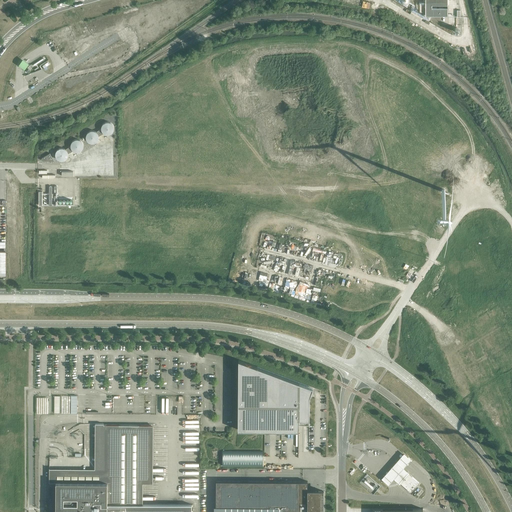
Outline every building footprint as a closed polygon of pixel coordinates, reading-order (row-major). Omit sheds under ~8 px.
[(29,64),(23,59),(18,65),(25,70),(29,64)] [(101,128),(101,129),(101,130),(102,130),(102,131),(103,132),(103,133),(104,133),(105,134),(106,134),(107,134),(108,134),(109,134),(110,134),(111,133),(112,133),(112,132),(113,132),(113,131),(114,130),(114,129),(114,128),(114,127),(114,126),(113,125),(113,124),(112,124),(112,123),(111,123),(111,122),(110,122),(109,122),(108,122),(107,122),(106,122),(105,122),(104,123),(103,123),(103,124),(102,124),(102,125),(102,126),(101,127),(101,128)] [(99,137),(99,136),(99,135),(98,135),(98,134),(98,133),(97,133),(97,132),(96,131),(95,131),(94,131),(94,130),(93,130),(92,130),(91,130),(90,131),(89,131),(88,132),(87,133),(87,134),(86,134),(86,135),(86,136),(86,137),(86,138),(86,139),(87,140),(87,141),(88,141),(88,142),(89,142),(90,143),(91,143),(92,143),(93,143),(94,143),(95,143),(95,142),(96,142),(97,141),(98,140),(98,139),(99,138),(99,137)] [(83,145),(83,144),(83,143),(83,142),(82,142),(82,141),(81,141),(81,140),(80,140),(79,140),(79,139),(78,139),(77,139),(76,139),(75,139),(75,140),(74,140),(73,140),(73,141),(72,142),(71,143),(71,144),(71,145),(71,146),(71,147),(71,148),(72,149),(72,150),(73,150),(73,151),(74,151),(75,151),(75,152),(76,152),(77,152),(78,152),(79,152),(80,151),(81,151),(81,150),(82,150),(82,149),(83,148),(83,147),(83,146),(83,145)] [(68,154),(68,153),(68,152),(67,151),(67,150),(66,150),(66,149),(65,149),(65,148),(64,148),(63,148),(62,148),(61,148),(60,148),(59,148),(58,149),(57,150),(56,151),(56,152),(56,153),(55,153),(55,154),(55,155),(56,156),(56,157),(57,158),(58,159),(59,160),(60,160),(61,160),(62,161),(62,160),(63,160),(64,160),(65,160),(65,159),(66,159),(67,158),(67,157),(68,157),(68,156),(68,155),(68,154)] [(313,387),(310,386),(257,367),(238,360),(238,430),(263,430),(299,430),(299,425),(299,423),(309,423),(310,423),(310,396),(313,387)] [(191,511),(192,504),(139,504),(139,483),(149,483),(150,425),(108,425),(108,482),(56,482),(56,500),(54,502),(56,503),(55,511),(191,511)] [(222,450),(222,465),(262,465),(262,450),(222,450)] [(411,492),(419,483),(408,473),(408,472),(407,473),(408,473),(400,482),(399,482),(400,483),(400,482),(411,492)] [(360,482),(374,494),(381,486),(368,474),(360,482)] [(323,511),(323,501),(323,496),(323,492),(318,492),(313,492),(310,492),(308,492),(308,491),(307,491),(307,490),(307,489),(308,482),(305,482),(303,482),(298,482),(293,482),(293,481),(284,481),(284,482),(282,482),(282,481),(278,481),(277,481),(272,481),(266,481),(260,481),(254,481),(248,481),(241,481),(236,481),(232,481),(227,481),(223,481),(222,481),(219,481),(216,481),(216,486),(216,491),(216,496),(216,501),(216,506),(216,509),(216,511),(323,511)]
